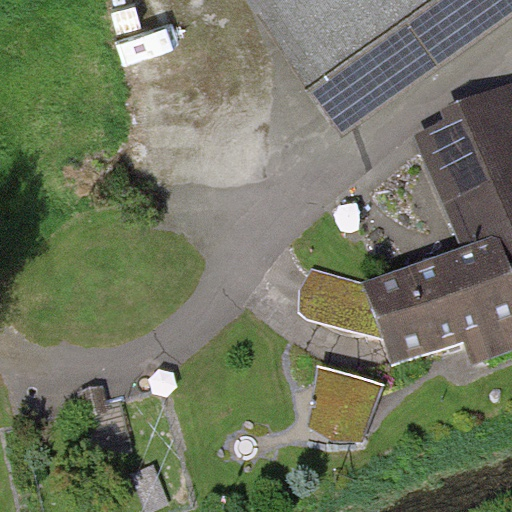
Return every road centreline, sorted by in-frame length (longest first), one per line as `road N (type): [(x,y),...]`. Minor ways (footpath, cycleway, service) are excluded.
road 1 (residential): [(200,329),(332,184),(511,33)]
road 2 (track): [(0,355),(48,367),(140,356),(200,329)]
